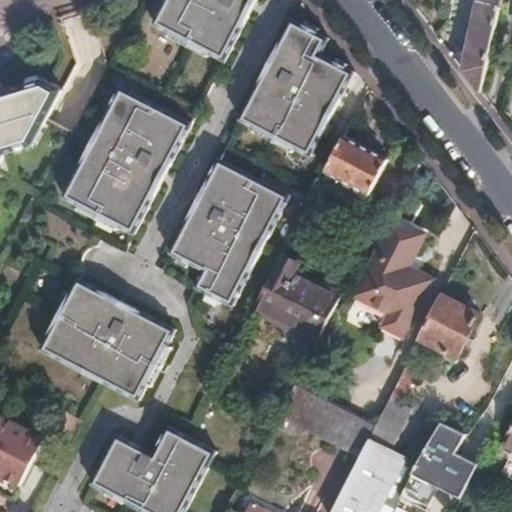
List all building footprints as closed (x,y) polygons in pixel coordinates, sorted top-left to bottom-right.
[(153,25),(169,34),(171,30),(189,40),(206,49),(204,53),(223,63),(255,0),(165,0),(162,7),(153,25)] [(478,4),(463,72),(480,94),(498,9),(478,4)] [(335,68),(337,63),(321,55),(329,40),(316,32),(315,36),(304,31),(306,26),(294,20),(280,45),(241,121),(257,129),(259,126),(294,144),(293,148),(311,157),(355,73),(345,69),(343,71),(335,68)] [(315,36),(316,32),(318,29),(308,24),(306,26),(304,31),(315,36)] [(171,30),(169,34),(167,38),(184,48),(189,40),(171,30)] [(206,49),(189,40),(184,48),(202,57),(204,53),(206,49)] [(338,61),(337,63),(335,68),(343,71),(345,69),(346,65),(338,61)] [(0,166),(3,160),(31,152),(62,95),(42,84),(0,96),(0,166)] [(61,197),(78,206),(80,203),(97,212),(115,222),(113,225),(130,234),(188,126),(119,89),(61,197)] [(259,126),(257,129),(256,134),(290,152),(293,148),(294,144),(259,126)] [(344,137),(326,171),(370,194),(388,160),(344,137)] [(171,254),(178,258),(180,255),(188,260),(187,263),(204,272),(195,287),(208,294),(210,292),(221,298),(220,300),(233,307),(290,198),(220,160),(171,254)] [(318,185),(302,217),(318,225),(334,193),(318,185)] [(80,203),(78,206),(76,211),(93,220),(97,212),(80,203)] [(357,234),(369,241),(382,217),(369,210),(357,234)] [(115,222),(97,212),(93,220),(111,230),(113,225),(115,222)] [(355,297),(390,315),(410,324),(432,280),(408,267),(424,235),(393,220),(355,297)] [(180,255),(178,258),(177,261),(185,265),(187,263),(188,260),(180,255)] [(277,264),(252,313),(316,345),(341,297),(277,264)] [(57,338),(55,337),(45,355),(72,368),(139,403),(148,387),(145,386),(164,350),(167,352),(177,333),(83,284),(73,302),(76,304),(57,338)] [(210,292),(208,294),(207,299),(217,304),(220,300),(221,298),(210,292)] [(442,296),(420,338),(456,357),(478,315),(442,296)] [(50,335),(55,337),(57,338),(76,304),(73,302),(69,300),(50,335)] [(410,324),(390,315),(384,327),(404,337),(410,324)] [(145,386),(148,387),(152,388),(170,354),(167,352),(164,350),(145,386)] [(391,397),(402,402),(417,370),(407,365),(391,397)] [(279,418),(360,459),(376,426),(296,385),(279,418)] [(334,511),(377,511),(404,459),(391,452),(399,434),(411,407),(402,402),(391,397),(376,426),(360,459),(334,511)] [(0,471),(21,483),(45,438),(0,414),(0,471)] [(511,425),(502,445),(511,449),(511,425)] [(94,483),(111,493),(113,489),(128,497),(126,500),(146,511),(148,508),(156,511),(185,511),(216,452),(167,426),(162,435),(164,436),(160,445),(158,444),(152,455),(117,437),(94,483)] [(164,436),(162,435),(160,434),(156,442),(158,444),(160,445),(164,436)] [(113,489),(111,493),(109,496),(124,504),(126,500),(128,497),(113,489)]
